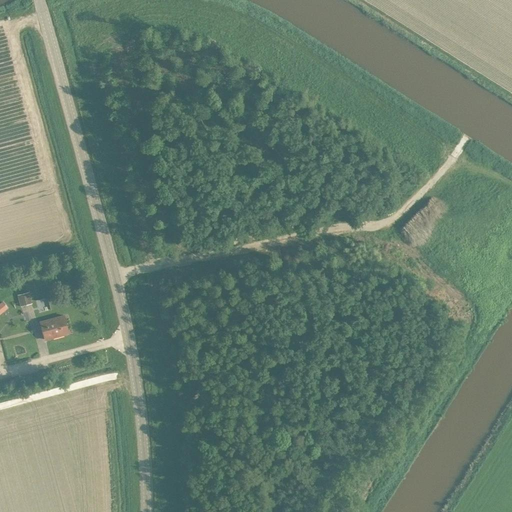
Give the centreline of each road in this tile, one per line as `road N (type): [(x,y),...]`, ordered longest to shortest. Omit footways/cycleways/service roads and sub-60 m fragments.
road 1 (tertiary): [(145,511),(127,335),(39,0)]
road 2 (track): [(112,273),(387,222),(464,141)]
